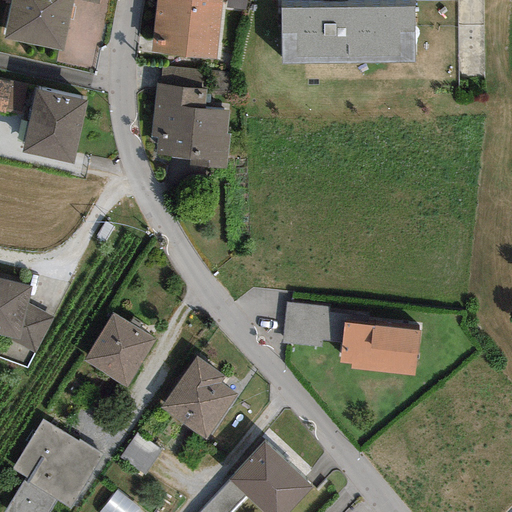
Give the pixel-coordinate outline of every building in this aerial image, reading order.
[(10,0),(2,37),(62,49),(72,0),(75,0),(97,4),(98,0),(10,0)] [(220,0),(155,0),(150,52),(214,58),(220,0)] [(246,0),(226,0),(226,7),(245,10),(246,0)] [(412,6),(281,9),(282,62),(413,60),(412,6)] [(161,83),(201,85),(202,67),(163,65),(161,83)] [(25,86),(0,80),(0,111),(18,115),(25,86)] [(206,89),(156,82),(148,140),(155,141),(153,154),(184,158),(184,164),(226,170),(231,133),(227,133),(230,111),(203,108),(206,89)] [(72,162),(85,99),(34,89),(21,152),(72,162)] [(31,286),(0,278),(0,336),(6,338),(35,352),(52,317),(26,302),(31,286)] [(341,344),(344,322),(326,319),(328,307),(286,302),(281,343),(288,344),(320,348),(320,342),(341,344)] [(155,340),(111,313),(81,360),(126,388),(155,340)] [(420,331),(344,322),(341,344),(339,363),(351,364),(351,369),(414,376),(420,331)] [(221,375),(194,355),(156,407),(204,442),(237,397),(216,382),(221,375)] [(101,454),(40,417),(7,472),(22,481),(2,511),(48,511),(57,498),(69,506),(101,454)] [(162,447),(136,430),(121,454),(146,471),(162,447)] [(289,511),(310,488),(260,444),(226,483),(242,497),(259,511),(289,511)] [(228,511),(242,497),(226,483),(199,511),(228,511)] [(136,511),(140,507),(115,489),(98,511),(136,511)]
